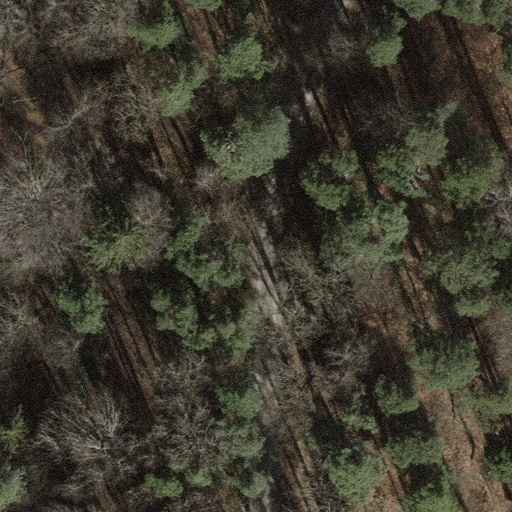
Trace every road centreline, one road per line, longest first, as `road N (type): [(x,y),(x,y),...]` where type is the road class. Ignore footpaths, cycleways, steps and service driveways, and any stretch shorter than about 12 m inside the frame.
road 1 (track): [(259,511),(278,177),(337,0)]
road 2 (track): [(0,27),(278,177)]
